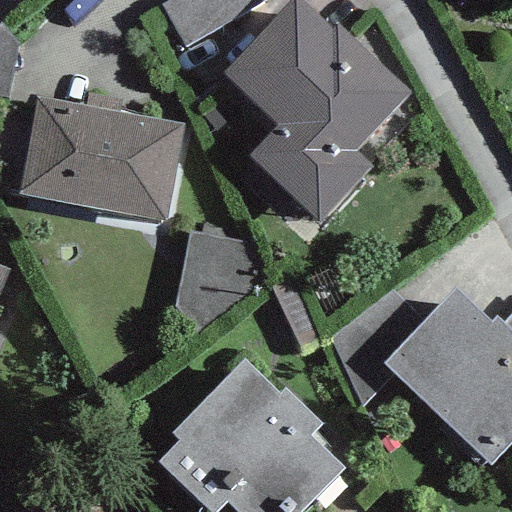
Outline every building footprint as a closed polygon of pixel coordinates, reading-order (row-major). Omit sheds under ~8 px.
[(295,3),(223,81),(276,131),(246,163),(317,229),(370,173),(353,157),(407,99),(333,30),(329,35),(295,3)] [(185,133),(37,106),(19,204),(167,231),(185,133)] [(195,244),(184,316),(250,327),(262,254),(195,244)] [(426,320),(391,292),(329,342),(361,412),(391,384),(490,477),(511,454),(511,316),(501,328),(496,323),(491,329),(454,292),(426,320)] [(277,398),(243,366),(172,441),(179,448),(156,471),(199,511),(307,511),(343,474),(312,444),(324,431),(282,392),(277,398)] [(78,511),(28,493),(20,511),(78,511)]
